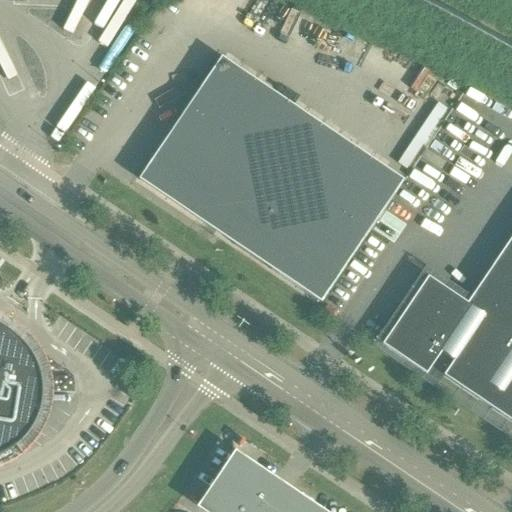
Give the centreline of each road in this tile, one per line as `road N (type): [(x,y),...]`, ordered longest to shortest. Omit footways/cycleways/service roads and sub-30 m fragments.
road 1 (tertiary): [(463,511),(224,349)]
road 2 (tertiary): [(0,198),(224,349)]
road 3 (secondary): [(224,349),(105,511)]
